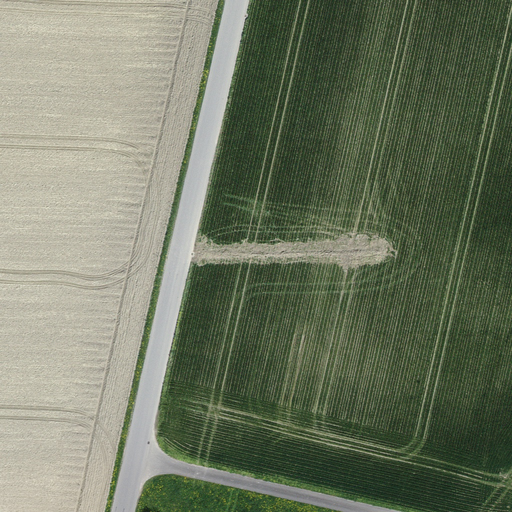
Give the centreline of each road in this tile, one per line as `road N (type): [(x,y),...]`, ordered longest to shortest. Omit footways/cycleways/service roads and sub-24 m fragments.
road 1 (unclassified): [(131,460),(235,0)]
road 2 (unclassified): [(131,460),(354,511)]
